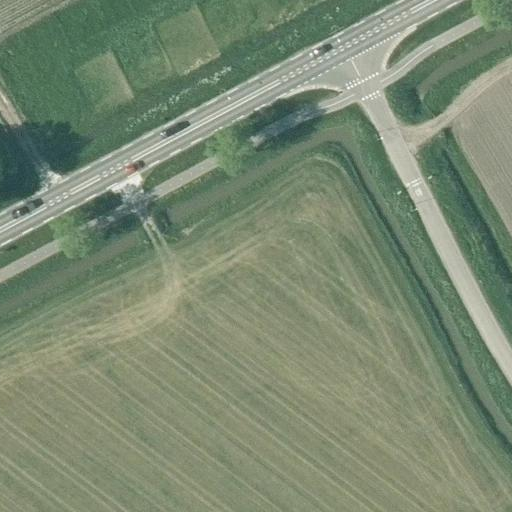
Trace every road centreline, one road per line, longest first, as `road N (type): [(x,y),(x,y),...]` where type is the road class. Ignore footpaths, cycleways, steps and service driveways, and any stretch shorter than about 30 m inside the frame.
road 1 (tertiary): [(0,228),(342,45)]
road 2 (unclassified): [(511,363),(342,45)]
